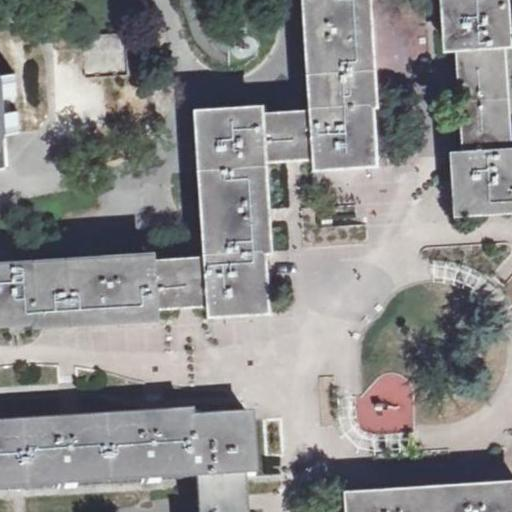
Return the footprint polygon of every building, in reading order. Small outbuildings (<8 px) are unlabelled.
[(0,322),(35,321),(42,320),(42,325),(160,318),(159,304),(159,303),(161,303),(181,302),(187,301),(195,301),(214,300),(215,314),(271,310),(267,250),(273,249),(267,158),(267,157),(268,157),(295,155),(322,154),(323,168),(377,164),(374,112),(373,104),(380,104),(380,103),(377,56),(389,55),(387,17),(380,18),(374,18),(372,0),(311,0),(320,116),(293,118),(265,119),(264,110),(202,114),(202,115),(206,169),(212,261),(194,262),(184,263),(157,265),(156,257),(155,257),(148,258),(81,262),(70,263),(59,264),(16,266),(0,267),(0,322)] [(511,29),(510,0),(447,0),(450,47),(465,46),(471,155),(458,156),(461,212),(511,208),(511,152),(510,153),(504,44),(511,43),(511,29)] [(84,36),(86,78),(129,75),(127,33),(84,36)] [(0,169),(8,169),(6,134),(19,133),(18,113),(11,113),(9,96),(17,96),(16,75),(1,76),(0,53),(0,169)] [(0,492),(196,480),(198,506),(197,511),(242,511),(242,504),(241,497),(240,476),(255,475),(252,420),(252,419),(239,420),(189,423),(189,417),(168,418),(145,420),(85,424),(62,425),(1,429),(0,428),(0,492)] [(511,511),(511,485),(354,495),(354,511),(511,511)]
